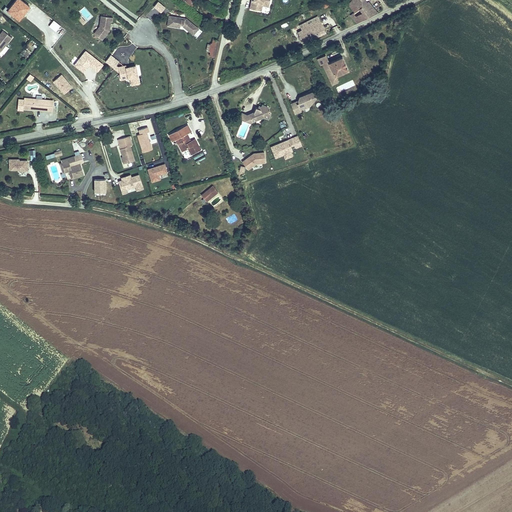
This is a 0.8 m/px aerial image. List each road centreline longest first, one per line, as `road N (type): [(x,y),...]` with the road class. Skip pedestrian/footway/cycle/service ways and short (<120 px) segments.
road 1 (track): [(511,385),(245,262)]
road 2 (tertiary): [(180,101),(412,0)]
road 3 (tertiary): [(0,142),(180,101)]
